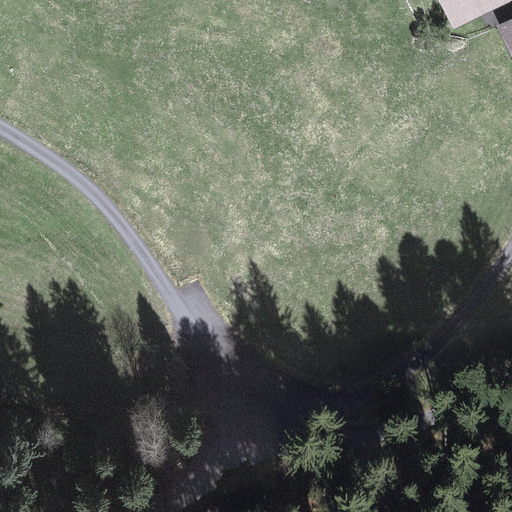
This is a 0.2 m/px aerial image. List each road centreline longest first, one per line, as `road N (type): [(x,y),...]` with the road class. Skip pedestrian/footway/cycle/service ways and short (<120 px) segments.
road 1 (unclassified): [(0,125),(108,209),(202,343),(285,431),(331,440),(394,432),(511,378)]
road 2 (track): [(156,511),(227,452),(285,431)]
